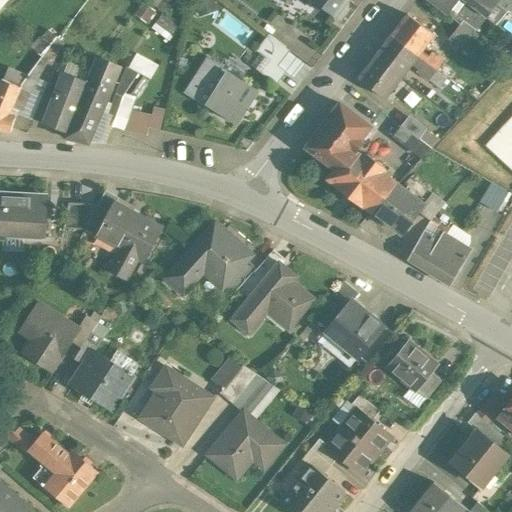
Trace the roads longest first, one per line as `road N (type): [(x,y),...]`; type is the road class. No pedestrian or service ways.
road 1 (residential): [(498,333),(242,194)]
road 2 (residential): [(242,194),(396,0)]
road 3 (residential): [(242,194),(116,161),(0,152)]
road 4 (residential): [(364,511),(498,333)]
road 5 (residential): [(37,399),(160,481)]
